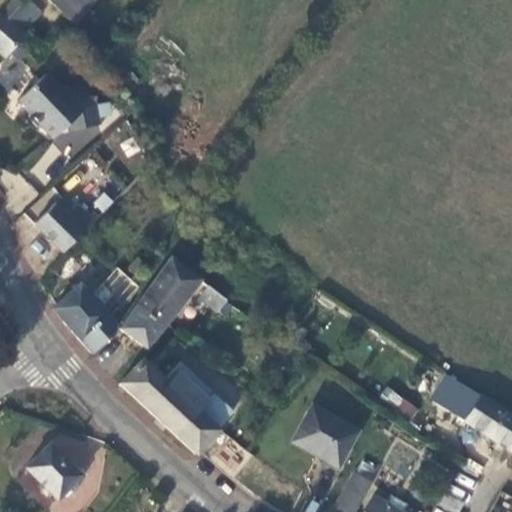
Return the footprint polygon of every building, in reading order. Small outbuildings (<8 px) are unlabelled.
[(0,17),(22,38),(41,16),(23,0),(11,0),(0,13),(0,17)] [(42,0),(71,25),(91,0),(42,0)] [(0,17),(0,58),(3,61),(7,56),(12,63),(18,67),(24,65),(28,59),(27,52),(21,48),(15,45),(22,38),(0,17)] [(51,89),(39,77),(11,104),(20,113),(20,120),(28,129),(33,127),(45,140),(58,128),(91,124),(93,103),(73,84),(66,90),(59,81),(51,89)] [(0,177),(0,192),(20,212),(37,194),(9,168),(0,177)] [(63,248),(96,210),(79,194),(69,204),(56,196),(34,221),(63,248)] [(139,306),(162,324),(189,290),(212,308),(220,297),(173,261),(139,306)] [(48,313),(77,345),(107,317),(78,285),(48,313)] [(121,329),(143,348),(162,324),(139,306),(121,329)] [(145,413),(190,453),(198,443),(233,404),(181,358),(164,376),(139,356),(113,383),(145,413)] [(449,411),(511,451),(511,417),(462,385),(457,392),(449,404),(451,405),(449,411)] [(386,387),(381,396),(410,415),(416,407),(386,387)] [(443,401),(449,404),(457,392),(451,388),(443,401)] [(355,428),(310,400),(290,434),(333,463),(355,428)] [(75,475),(44,446),(21,473),(51,501),(75,475)] [(353,469),(364,475),(370,466),(357,458),(353,469)] [(348,511),(369,478),(364,475),(353,469),(327,511),(348,511)] [(511,511),(511,494),(503,489),(491,510),(493,511),(511,511)] [(406,511),(369,491),(356,511),(406,511)] [(440,511),(461,511),(461,497),(440,497),(440,511)]
